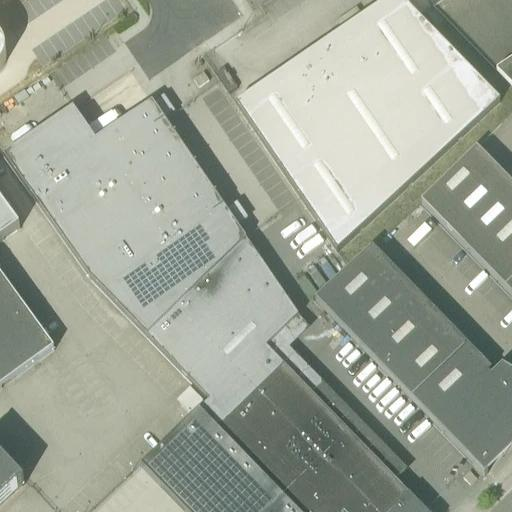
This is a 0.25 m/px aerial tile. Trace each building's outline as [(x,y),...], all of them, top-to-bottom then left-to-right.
[(411,13),(402,0),(392,0),(236,107),(337,256),(502,106),(411,13)] [(511,61),(497,72),(511,87),(511,61)] [(146,340),(246,243),(237,229),(226,213),(164,123),(153,106),(96,144),(74,112),(73,112),(73,111),(4,159),(91,282),(146,340)] [(423,207),(441,225),(497,171),(478,152),(423,207)] [(441,225),(458,243),(511,189),(511,186),(497,171),(441,225)] [(511,189),(458,243),(491,277),(511,256),(511,189)] [(423,511),(332,418),(341,410),(275,342),(298,320),(297,317),(251,249),(246,243),(147,339),(209,404),(141,470),(182,511),(423,511)] [(318,309),(342,333),(343,332),(394,281),(374,261),(377,257),(374,254),(352,276),(318,309)] [(511,256),(491,277),(508,294),(511,290),(511,256)] [(0,508),(25,486),(0,459),(0,391),(54,352),(0,276),(0,508)] [(343,332),(366,356),(418,305),(419,304),(396,280),(394,281),(343,332)] [(365,357),(389,381),(441,330),(418,305),(366,356),(365,357)] [(389,381),(412,405),(413,404),(465,354),(441,330),(389,381)] [(466,352),(465,354),(413,404),(437,428),(489,377),(489,376),(492,373),(490,371),(487,374),(466,352)] [(491,379),(489,377),(437,428),(485,478),(488,475),(484,471),(511,443),(511,373),(502,368),(491,379)]
